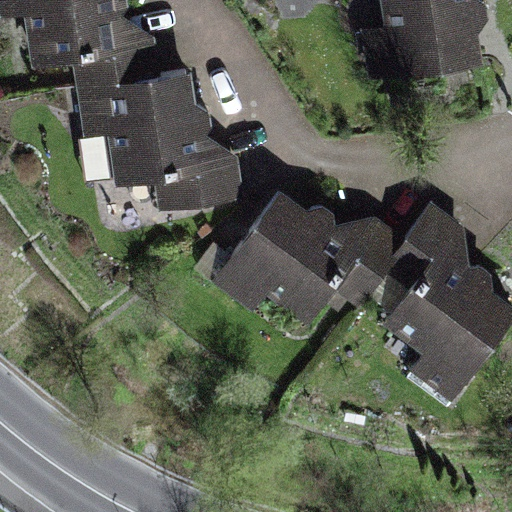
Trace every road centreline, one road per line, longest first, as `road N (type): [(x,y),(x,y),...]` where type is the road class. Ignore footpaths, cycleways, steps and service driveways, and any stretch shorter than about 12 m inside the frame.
road 1 (residential): [(197,0),(288,144),(397,181)]
road 2 (secondary): [(135,511),(0,420)]
road 3 (residential): [(511,161),(495,177),(397,181)]
